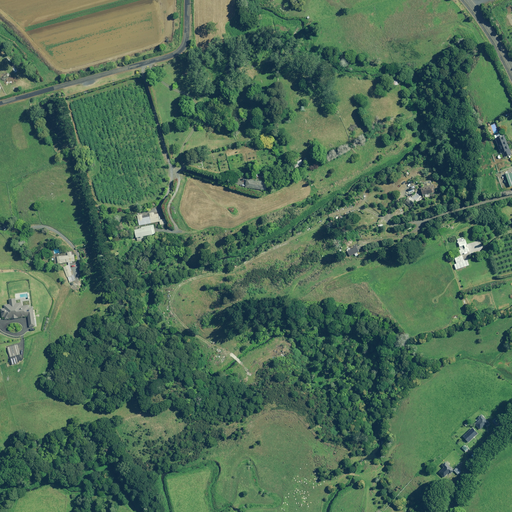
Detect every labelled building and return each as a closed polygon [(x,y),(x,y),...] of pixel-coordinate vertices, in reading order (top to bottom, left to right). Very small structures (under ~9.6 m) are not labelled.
[(511,154),(511,153),(503,132),(494,136),(501,153),(503,152),(505,157),(511,154)] [(304,163),(302,159),(293,164),(295,168),(304,163)] [(264,182),(247,180),(246,188),(264,190),(264,182)] [(435,192),(433,185),(421,188),(422,195),(435,192)] [(154,215),(154,212),(150,213),(151,217),(143,218),(142,214),(137,215),(139,225),(160,221),(158,214),(154,215)] [(135,230),(137,238),(141,237),(141,238),(144,237),(144,236),(156,234),(154,225),(141,227),(142,229),(135,230)] [(458,241),(457,241),(458,243),(459,243),(460,247),(464,245),(465,249),(459,250),(461,254),(464,253),(465,254),(470,252),(468,247),(468,248),(467,244),(466,239),(464,240),(463,237),(457,239),(458,241)] [(358,255),(355,248),(347,252),(350,256),(354,254),(356,256),(358,255)] [(68,252),(68,253),(64,254),(64,256),(57,257),(58,264),(76,261),(75,255),(72,255),(72,252),(68,252)] [(465,262),(462,255),(455,258),(457,264),(455,264),(456,269),(469,265),(468,261),(465,262)] [(68,263),(69,265),(63,267),(67,277),(68,277),(69,282),(76,280),(74,275),(72,275),(71,271),(72,271),(70,265),(69,262),(68,263)] [(29,299),(26,299),(26,297),(9,299),(10,304),(4,305),(5,308),(1,309),(2,317),(5,317),(5,319),(12,318),(12,319),(19,318),(19,317),(28,316),(30,327),(36,326),(34,307),(30,307),(29,301),(29,299)] [(20,354),(18,345),(7,347),(10,357),(20,354)] [(490,424),(481,415),(478,418),(480,419),(475,424),(480,429),(485,425),(487,427),(490,424)] [(478,434),(473,428),(463,437),(468,443),(478,434)] [(448,464),(446,462),(442,465),(444,467),(439,472),(444,478),(449,473),(450,474),(454,470),(448,464)]
